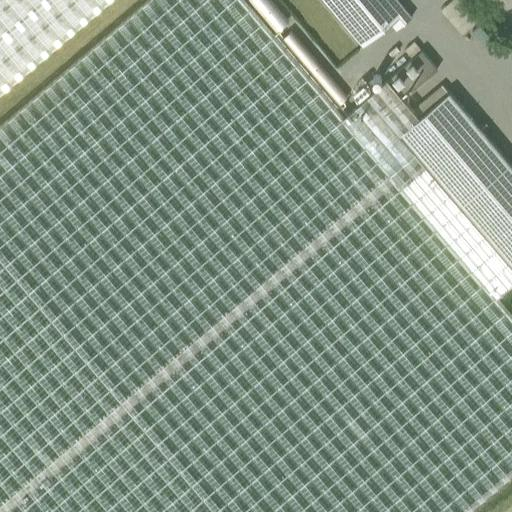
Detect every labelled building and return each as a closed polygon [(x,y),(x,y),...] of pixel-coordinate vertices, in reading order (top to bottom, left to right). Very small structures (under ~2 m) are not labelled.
[(0,0),(0,88),(104,0),(0,0)] [(421,117),(404,97),(388,79),(344,116),(244,0),(146,0),(0,124),(0,511),(463,511),(511,471),(511,314),(495,295),(511,280),(511,264),(400,134),(421,117)] [(360,0),(334,0),(345,13),(360,0)] [(406,10),(397,0),(360,0),(345,13),(369,41),(406,10)] [(388,79),(404,97),(439,68),(423,49),(388,79)] [(511,164),(451,92),(421,117),(400,134),(511,264),(511,164)]
